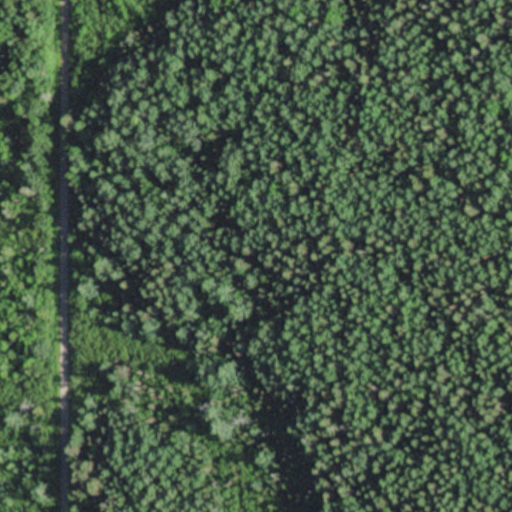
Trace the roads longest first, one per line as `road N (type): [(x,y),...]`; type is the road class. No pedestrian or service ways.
road 1 (residential): [(62,511),(63,0)]
road 2 (residential): [(511,250),(221,185),(118,118),(64,112)]
